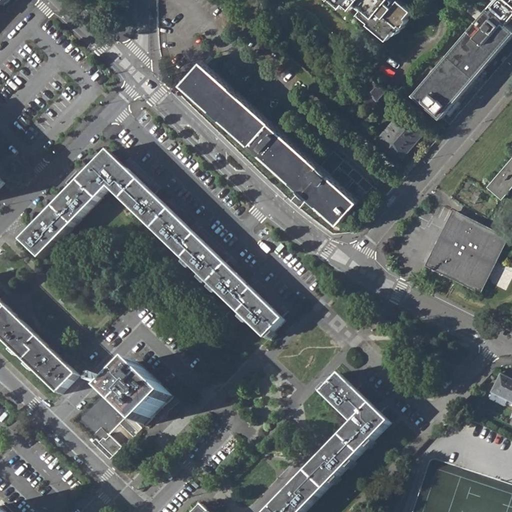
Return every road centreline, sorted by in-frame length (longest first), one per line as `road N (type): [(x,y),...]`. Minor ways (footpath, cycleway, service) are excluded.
road 1 (residential): [(139,75),(268,202),(353,266)]
road 2 (residential): [(305,291),(114,108)]
road 3 (residential): [(353,266),(511,76)]
road 4 (residential): [(92,511),(117,485),(0,370)]
road 5 (residential): [(498,340),(433,411),(378,361)]
road 6 (residential): [(353,266),(498,340)]
